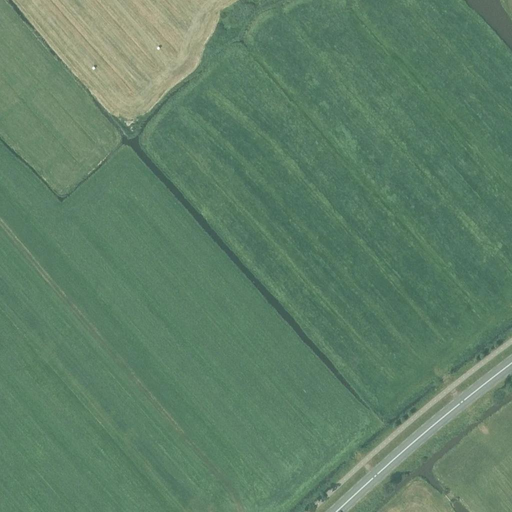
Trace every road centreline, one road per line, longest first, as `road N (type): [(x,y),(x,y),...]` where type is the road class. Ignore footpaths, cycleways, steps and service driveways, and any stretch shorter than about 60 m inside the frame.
road 1 (track): [(32,276),(228,511)]
road 2 (primary): [(336,511),(511,364)]
